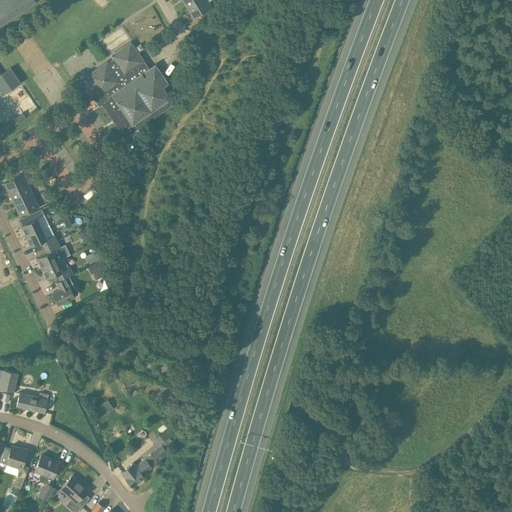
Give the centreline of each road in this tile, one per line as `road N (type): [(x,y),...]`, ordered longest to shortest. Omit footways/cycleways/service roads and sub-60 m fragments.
road 1 (motorway): [(233,511),(339,166),(402,0)]
road 2 (motorway): [(376,0),(316,160),(209,511)]
road 3 (residential): [(137,511),(80,449),(0,417)]
